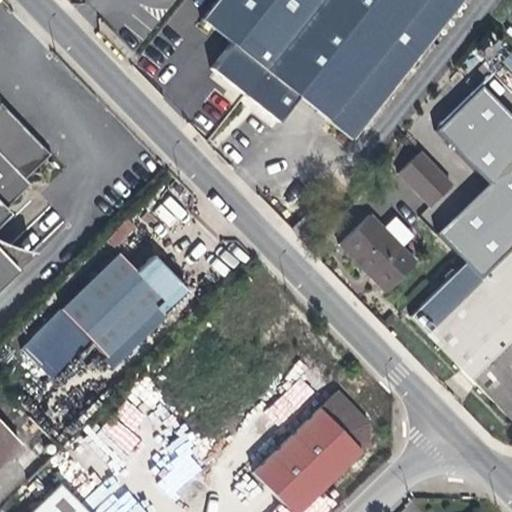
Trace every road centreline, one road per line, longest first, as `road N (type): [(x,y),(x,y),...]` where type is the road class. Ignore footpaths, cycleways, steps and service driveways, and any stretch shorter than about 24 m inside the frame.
road 1 (unclassified): [(33,0),(458,426)]
road 2 (residential): [(367,511),(458,426)]
